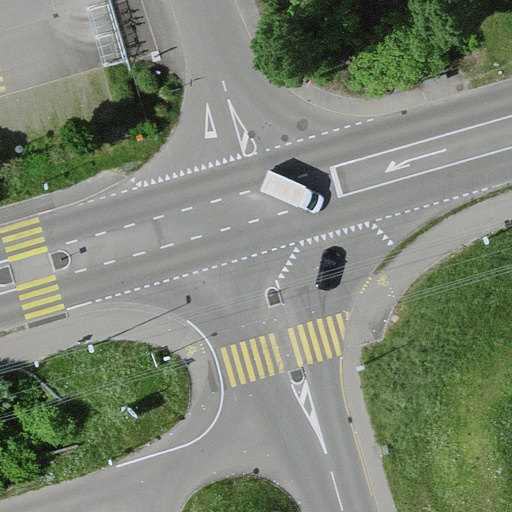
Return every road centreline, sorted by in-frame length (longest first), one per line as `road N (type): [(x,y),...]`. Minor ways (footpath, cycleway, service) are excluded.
road 1 (unclassified): [(337,511),(262,219)]
road 2 (tertiary): [(0,290),(262,219)]
road 3 (tertiary): [(262,219),(511,147)]
road 4 (residential): [(262,219),(195,0)]
